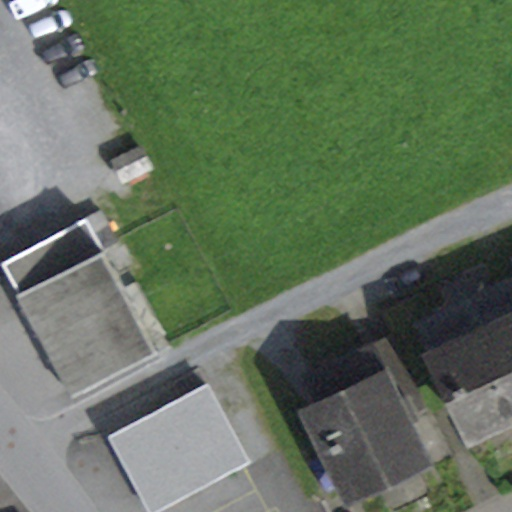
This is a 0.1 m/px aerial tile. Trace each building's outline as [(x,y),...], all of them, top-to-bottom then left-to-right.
[(133,157),(122,163),(130,179),(141,174),(133,157)] [(103,251),(118,243),(101,210),(86,218),(103,251)] [(1,263),(72,395),(157,350),(103,251),(86,218),(1,263)] [(511,280),(471,299),(511,387),(511,280)] [(420,323),(470,432),(511,413),(511,387),(471,299),(420,323)] [(351,491),(418,460),(401,423),(428,410),(394,338),(316,374),(331,405),(314,413),(351,491)] [(155,507),(157,509),(247,461),(207,386),(116,434),(118,437),(155,507)] [(150,510),(155,507),(118,437),(113,440),(150,510)]
